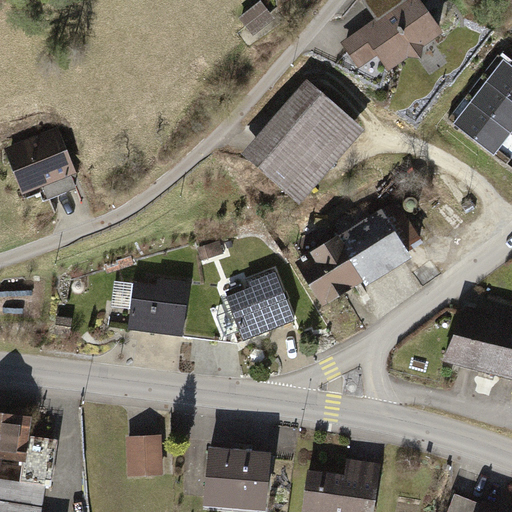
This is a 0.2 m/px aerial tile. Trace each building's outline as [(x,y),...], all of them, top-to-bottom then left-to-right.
[(377,19),(345,42),(360,63),(378,51),(389,67),(441,30),(419,0),(364,0),(377,19)] [(511,66),(505,61),(456,123),(494,152),(511,129),(511,66)] [(363,131),(308,82),(246,152),(301,200),(363,131)] [(48,133),(0,146),(0,189),(0,192),(59,176),(48,133)] [(397,203),(382,212),(404,247),(419,237),(397,203)] [(381,210),(297,262),(323,304),(407,253),(404,247),(382,212),(381,210)] [(220,241),(200,247),(203,259),(224,253),(220,241)] [(250,289),(229,297),(245,338),(293,319),(274,272),(247,282),(250,289)] [(189,284),(160,281),(159,289),(136,286),(131,328),(183,334),(189,284)] [(488,313),(468,308),(448,357),(511,375),(511,304),(491,299),(488,313)] [(65,317),(49,317),(49,335),(64,336),(65,317)] [(24,409),(0,405),(0,511),(37,511),(52,442),(20,436),(24,409)] [(156,434),(123,435),(125,473),(158,473),(156,434)] [(257,453),(197,447),(189,498),(250,505),(257,453)] [(340,472),(298,466),(291,511),(363,511),(372,462),(342,456),(340,472)] [(511,511),(511,509),(474,497),(468,511),(511,511)]
